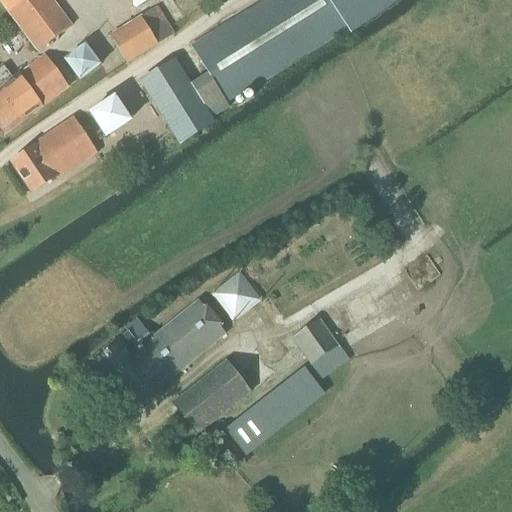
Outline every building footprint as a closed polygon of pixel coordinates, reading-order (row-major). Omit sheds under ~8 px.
[(71,28),(49,0),(0,0),(0,4),(38,54),(71,28)] [(272,0),(193,49),(227,103),(347,29),(351,34),(399,0),(272,0)] [(175,35),(158,7),(110,37),(127,64),(175,35)] [(63,64),(79,86),(101,71),(85,48),(63,64)] [(0,131),(4,137),(68,89),(44,57),(12,82),(3,70),(0,72),(0,83),(4,88),(0,91),(0,131)] [(208,111),(176,60),(139,83),(171,134),(172,134),(179,146),(213,125),(205,113),(208,111)] [(87,117),(103,142),(130,125),(113,100),(87,117)] [(96,155),(71,119),(33,145),(35,148),(12,164),(32,194),(55,178),(58,181),(96,155)] [(156,392),(223,337),(225,336),(198,303),(155,338),(152,335),(149,338),(136,322),(123,333),(126,336),(119,342),(118,346),(96,364),(108,380),(109,382),(110,382),(118,392),(117,393),(119,395),(119,394),(134,413),(158,394),(156,392)] [(320,322),(299,337),(293,341),(312,368),(339,350),(320,322)] [(251,394),(227,363),(174,404),(198,435),(251,394)] [(304,369),(225,432),(246,459),(326,397),(304,369)]
